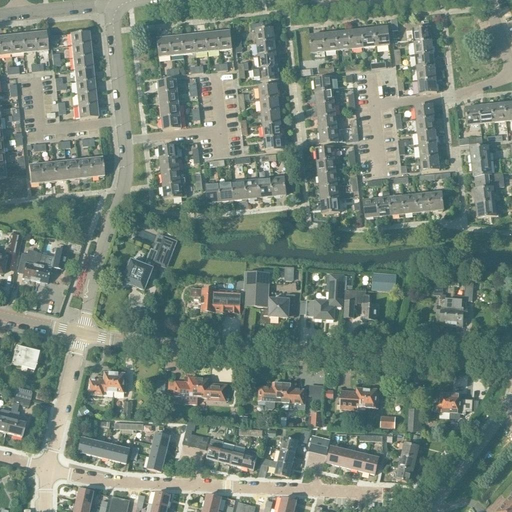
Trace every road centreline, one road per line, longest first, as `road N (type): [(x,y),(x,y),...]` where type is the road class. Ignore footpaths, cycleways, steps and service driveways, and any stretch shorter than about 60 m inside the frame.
road 1 (tertiary): [(511,363),(216,353),(82,334)]
road 2 (residential): [(386,494),(113,483),(47,469)]
road 3 (residential): [(82,334),(126,172),(116,8)]
road 4 (residential): [(374,106),(451,98),(511,74)]
road 5 (unclassified): [(426,511),(511,399)]
road 6 (residential): [(47,469),(82,334)]
